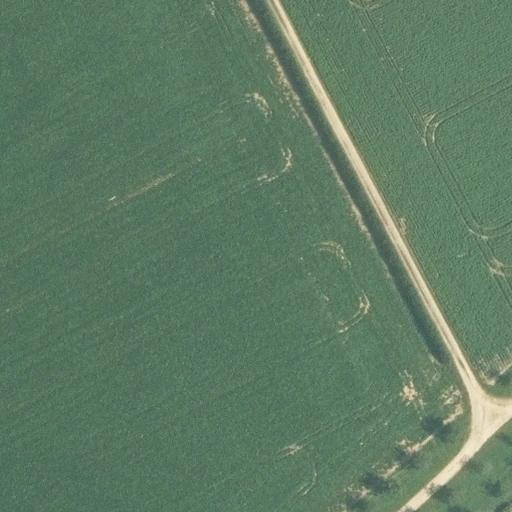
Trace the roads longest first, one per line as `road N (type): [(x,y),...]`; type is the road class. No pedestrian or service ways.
road 1 (track): [(280,0),(495,436)]
road 2 (track): [(408,511),(511,421)]
